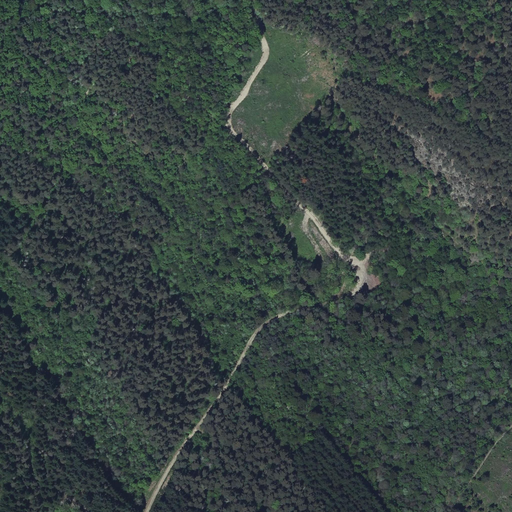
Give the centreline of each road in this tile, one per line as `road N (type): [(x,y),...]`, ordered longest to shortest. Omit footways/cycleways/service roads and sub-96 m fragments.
road 1 (track): [(228,125),(355,262),(362,281),(344,299),(265,322),(162,472),(144,511)]
road 2 (track): [(253,0),(266,55),(228,125)]
